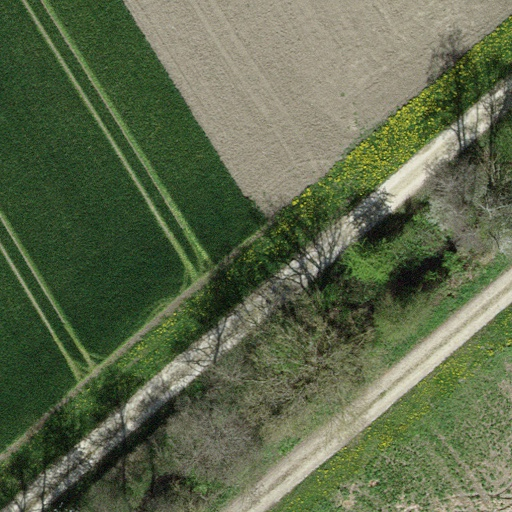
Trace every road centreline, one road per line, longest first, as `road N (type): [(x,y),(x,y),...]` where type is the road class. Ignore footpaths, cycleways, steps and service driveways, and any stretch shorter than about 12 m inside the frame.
road 1 (track): [(511,103),(420,181),(79,511)]
road 2 (track): [(259,511),(511,296)]
